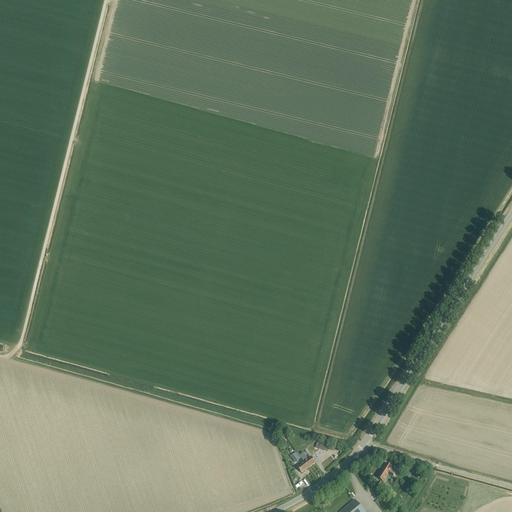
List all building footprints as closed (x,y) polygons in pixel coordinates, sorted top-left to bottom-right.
[(304,462),(308,468),(315,463),(311,457),(304,462)] [(308,468),(304,462),(297,468),(301,473),(308,468)] [(381,471),(387,474),(392,467),(386,463),(381,471)] [(382,482),(387,474),(381,471),(377,478),(382,482)] [(365,511),(355,500),(339,511),(365,511)]
